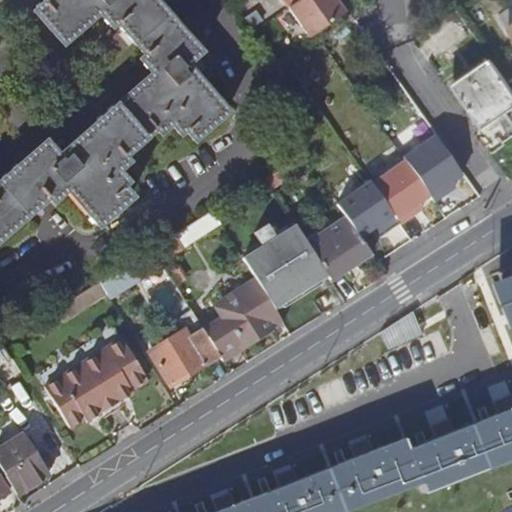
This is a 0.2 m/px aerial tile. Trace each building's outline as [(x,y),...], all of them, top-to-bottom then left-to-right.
[(42,0),(44,2),(33,12),(63,46),(100,13),(113,28),(117,24),(145,55),(141,60),(153,73),(58,155),(45,141),(0,179),(0,239),(47,198),(51,203),(67,188),(99,225),(132,195),(122,185),(128,180),(118,170),(129,160),(124,155),(156,127),(161,132),(172,123),(181,133),(186,129),(194,139),(228,109),(187,63),(201,50),(157,0),(42,0)] [(308,38),(343,14),(333,0),(301,0),(300,1),(288,9),(308,38)] [(511,110),(511,89),(493,60),(455,86),(484,129),(511,110)] [(461,169),(438,136),(421,148),(444,180),(461,169)] [(444,180),(421,148),(417,150),(440,183),(444,180)] [(385,171),(352,193),(376,228),(409,205),(385,171)] [(213,211),(151,250),(159,262),(184,247),(184,246),(220,223),(213,211)] [(371,255),(345,219),(307,244),(327,275),(330,282),(371,255)] [(327,275),(307,244),(296,227),(277,239),(269,227),(256,235),(264,248),(243,261),(255,279),(274,309),(327,275)] [(153,268),(144,254),(122,268),(131,282),(153,268)] [(118,290),(109,276),(99,282),(107,295),(110,300),(163,267),(160,264),(153,268),(131,282),(118,290)] [(131,282),(122,268),(109,276),(118,290),(131,282)] [(274,309),(255,279),(214,306),(221,317),(201,329),(218,356),(222,361),(272,329),(266,321),(277,314),(274,309)] [(511,280),(500,285),(511,316),(511,280)] [(107,295),(99,282),(55,310),(63,322),(107,295)] [(218,356),(201,329),(189,338),(184,331),(149,353),(171,386),(218,356)] [(146,380),(121,341),(75,370),(102,413),(133,393),(131,390),(146,380)] [(0,362),(9,357),(1,344),(0,344),(0,362)] [(102,413),(75,370),(44,389),(69,429),(85,420),(87,423),(102,413)] [(401,441),(219,511),(342,511),(418,482),(422,493),(511,457),(511,409),(405,451),(401,441)] [(38,460),(22,436),(0,449),(0,468),(17,495),(49,476),(38,460)]
